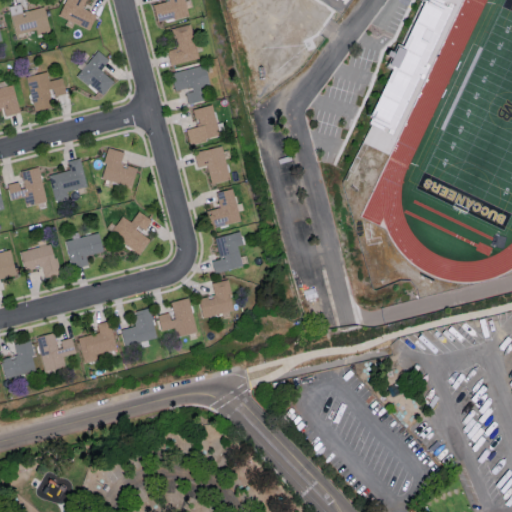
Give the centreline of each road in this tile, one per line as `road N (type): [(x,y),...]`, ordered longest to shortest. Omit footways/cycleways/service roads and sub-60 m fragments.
road 1 (residential): [(180,271),(187,249),(122,0)]
road 2 (residential): [(0,440),(180,394),(214,394)]
road 3 (residential): [(0,322),(180,271)]
road 4 (residential): [(0,152),(152,113)]
